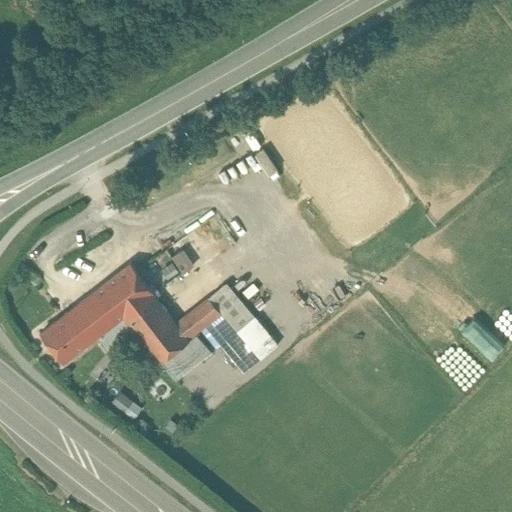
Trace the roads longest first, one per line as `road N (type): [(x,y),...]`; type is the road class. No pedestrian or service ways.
road 1 (tertiary): [(0,203),(350,0)]
road 2 (primary): [(152,511),(0,388)]
